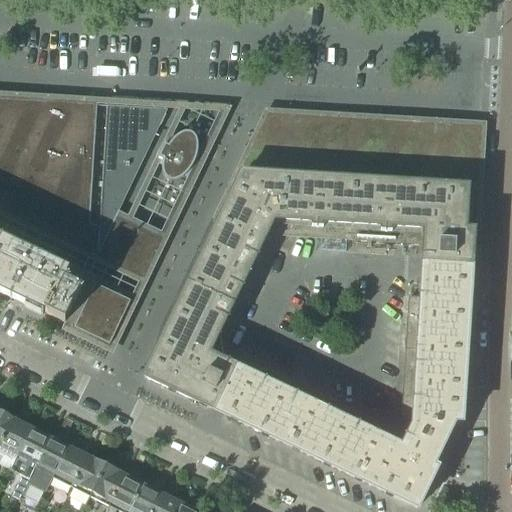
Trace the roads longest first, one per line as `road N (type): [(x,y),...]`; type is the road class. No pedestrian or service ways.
road 1 (residential): [(0,349),(338,511)]
road 2 (residential): [(498,511),(500,288)]
